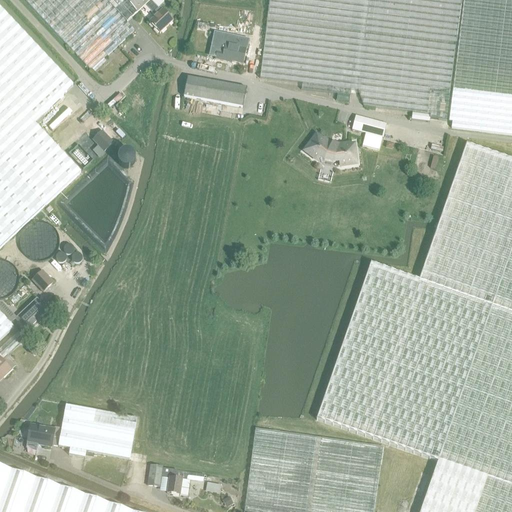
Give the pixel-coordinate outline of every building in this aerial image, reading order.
[(126,24),(136,14),(122,0),(23,0),(90,72),(133,32),(126,24)] [(157,9),(159,8),(164,3),(160,0),(122,0),(136,14),(144,7),(151,2),(157,9)] [(455,46),(460,0),(269,0),(259,79),(302,85),(301,91),(337,96),(336,102),(349,103),(351,91),(358,92),(357,94),(363,107),(412,113),(411,121),(432,124),(433,116),(437,116),(436,122),(446,123),(455,46)] [(511,137),(511,0),(463,0),(449,123),(452,123),(451,129),(511,137)] [(151,2),(144,7),(154,18),(148,24),(158,35),(172,22),(159,8),(157,9),(151,2)] [(0,160),(44,208),(81,174),(34,123),(75,85),(0,5),(0,160)] [(219,44),(223,26),(218,26),(217,31),(215,31),(208,38),(212,44),(219,44)] [(242,66),(248,41),(240,40),(238,48),(224,45),(223,53),(217,52),(215,61),(232,64),(232,63),(242,66)] [(183,98),(242,109),(245,90),(187,79),(183,98)] [(118,112),(123,107),(120,103),(115,108),(118,112)] [(355,117),(351,131),(365,135),(361,147),(379,152),(386,125),(355,117)] [(105,154),(110,149),(114,145),(102,132),(93,141),(105,154)] [(316,136),(304,152),(317,162),(320,158),(324,161),(334,163),(339,163),(340,168),(357,165),(354,146),(345,147),(345,145),(335,146),(332,145),(325,140),(324,142),(316,136)] [(511,511),(511,161),(466,145),(419,282),(370,265),(316,421),(437,463),(420,511),(511,511)] [(0,343),(14,330),(0,314),(0,249),(44,208),(0,160),(0,343)] [(43,295),(53,285),(43,273),(32,283),(43,295)] [(16,294),(10,300),(14,305),(20,299),(16,294)] [(31,333),(47,318),(41,311),(44,308),(37,301),(15,321),(23,329),(26,327),(31,333)] [(18,334),(0,350),(0,359),(2,361),(6,357),(24,340),(18,334)] [(0,359),(0,384),(13,373),(2,361),(0,359)] [(137,419),(66,406),(62,430),(58,448),(70,450),(69,456),(85,459),(85,457),(86,453),(94,455),(129,461),(137,419)] [(58,448),(62,430),(55,428),(54,431),(30,427),(27,443),(26,449),(37,452),(38,445),(42,446),(42,447),(51,449),(51,447),(58,448)] [(374,511),(384,448),(255,430),(244,511),(374,511)] [(0,511),(128,511),(0,467),(0,511)] [(150,471),(148,487),(160,489),(161,479),(169,480),(167,495),(180,497),(181,489),(188,490),(189,482),(189,481),(181,480),(176,480),(177,473),(162,471),(163,469),(151,467),(150,471)] [(177,473),(176,480),(181,480),(189,481),(203,483),(204,476),(201,476),(194,474),(183,473),(177,472),(177,473)] [(207,484),(206,493),(219,495),(221,487),(207,484)] [(230,499),(222,502),(226,509),(233,506),(230,499)]
